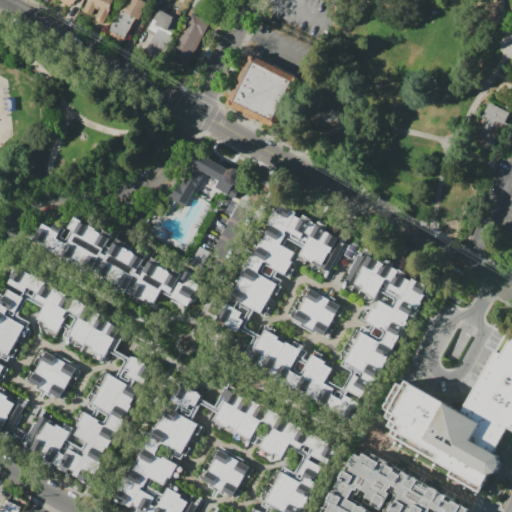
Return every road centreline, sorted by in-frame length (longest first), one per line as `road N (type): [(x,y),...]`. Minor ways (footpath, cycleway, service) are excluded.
road 1 (residential): [(511,291),(5,0)]
road 2 (residential): [(0,257),(39,207),(149,183)]
road 3 (residential): [(198,113),(252,0)]
